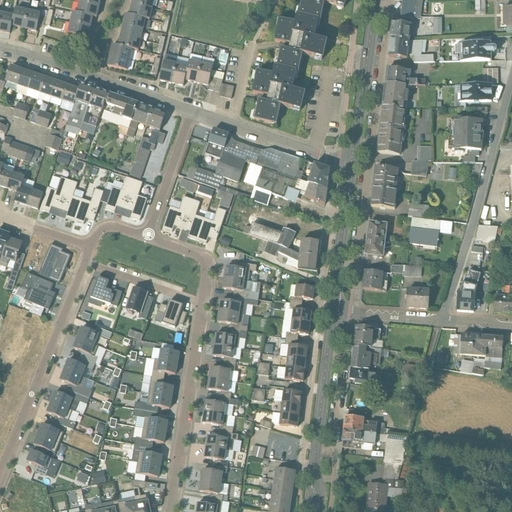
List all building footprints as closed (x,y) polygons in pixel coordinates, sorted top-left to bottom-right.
[(152,10),(154,0),(133,0),(132,5),(152,10)] [(302,0),(298,16),(319,21),(320,22),(325,4),(344,8),(345,0),(302,0)] [(415,0),(403,1),(401,18),(413,20),(415,0)] [(99,8),(79,3),(77,13),(77,14),(92,18),(96,19),(99,8)] [(149,20),(150,20),(152,10),(132,5),(129,16),(146,20),(149,21),(149,20)] [(12,27),(24,30),(28,11),(16,8),(14,17),(12,27)] [(28,11),(24,30),(36,32),(41,14),(28,11)] [(73,12),(70,24),(90,28),(92,18),(77,14),(77,13),(73,12)] [(1,14),(0,19),(0,32),(10,35),(12,27),(14,17),(1,14)] [(143,30),(146,20),(129,16),(126,15),(123,26),(143,30)] [(276,68),(297,73),(298,73),(303,55),(322,60),(326,42),(314,39),(319,21),(298,16),(296,16),(295,24),(280,20),(274,42),(284,44),(282,50),(281,50),(276,68)] [(432,19),(421,19),(420,28),(431,29),(432,19)] [(90,28),(70,24),(68,34),(88,39),(90,28)] [(393,24),(391,40),(409,42),(410,26),(393,24)] [(121,36),(141,41),(143,30),(123,26),(121,36)] [(132,50),(139,52),(141,41),(121,36),(118,47),(132,50)] [(471,39),(447,40),(448,63),(460,63),(459,56),(455,56),(454,47),(459,47),(459,46),(472,45),(471,39)] [(391,40),(389,57),(407,59),(407,54),(418,55),(419,42),(409,42),(391,40)] [(489,44),(459,46),(459,47),(454,47),(455,56),(459,56),(460,63),(490,62),(490,55),(496,54),(496,50),(494,48),(489,48),(489,44)] [(110,56),(130,61),(132,50),(118,47),(112,46),(110,56)] [(130,61),(110,56),(107,67),(127,72),(130,61)] [(159,82),(171,84),(176,64),(164,61),(159,82)] [(188,67),(185,81),(196,84),(201,64),(189,62),(188,67)] [(183,87),(185,81),(188,67),(176,64),(171,84),(183,87)] [(207,91),(214,92),(216,80),(210,78),(213,67),(201,64),(196,84),(208,87),(207,91)] [(6,82),(18,86),(23,71),(11,67),(7,78),(2,76),(0,80),(0,90),(3,91),(6,82)] [(297,73),(276,68),(274,68),(273,75),(258,72),(252,94),(262,96),(261,102),(259,101),(254,120),(277,125),(281,107),(300,112),(304,93),(292,91),(297,73)] [(406,87),(406,88),(425,87),(425,79),(423,77),(417,77),(416,79),(416,82),(406,81),(406,78),(408,78),(410,78),(410,72),(387,69),(386,84),(406,87)] [(483,69),(483,85),(498,85),(498,69),(483,69)] [(18,86),(29,90),(34,75),(23,71),(18,86)] [(29,90),(40,94),(45,78),(34,75),(29,90)] [(40,94),(51,98),(57,82),(45,78),(40,94)] [(214,92),(220,93),(222,85),(223,81),(216,80),(214,92)] [(51,98),(62,102),(68,86),(57,82),(51,98)] [(405,93),(406,88),(406,87),(386,84),(383,108),(403,111),(404,103),(406,104),(408,93),(405,93)] [(94,90),(81,85),(79,90),(74,106),(71,114),(65,132),(78,136),(80,131),(94,90)] [(219,98),(225,99),(228,86),(222,85),(220,93),(219,98)] [(62,102),(74,106),(79,90),(68,86),(62,102)] [(228,86),(225,99),(231,100),(234,88),(228,86)] [(459,95),(459,103),(464,103),(491,102),(491,86),(460,87),(460,94),(459,95)] [(460,87),(441,87),(441,110),(464,109),(464,103),(459,103),(459,95),(460,94),(460,87)] [(105,103),(107,104),(110,95),(94,90),(80,131),(94,136),(102,111),(102,112),(105,103)] [(124,120),(131,122),(132,123),(138,105),(110,95),(107,104),(106,106),(114,108),(113,111),(110,112),(112,114),(104,111),(102,119),(104,120),(122,126),(124,120)] [(13,117),(19,119),(23,106),(24,102),(19,100),(17,104),(13,117)] [(138,124),(146,127),(152,110),(138,105),(132,123),(131,122),(127,136),(134,139),(138,124)] [(23,106),(19,119),(25,121),(29,108),(23,106)] [(156,143),(159,133),(166,114),(152,110),(146,127),(153,129),(153,131),(149,141),(156,143)] [(35,125),(41,127),(46,113),(40,111),(35,125)] [(46,113),(41,127),(47,129),(52,115),(46,113)] [(455,151),(455,154),(463,154),(463,151),(467,151),(479,152),(481,152),(481,149),(482,149),(482,140),(483,140),(483,134),(482,134),(482,125),(481,125),(481,122),(474,122),(464,122),(464,119),(455,119),(455,122),(453,122),(452,131),(450,131),(450,142),(452,142),(452,151),(455,151)] [(400,131),(380,129),(377,154),(400,156),(401,146),(398,146),(400,131)] [(47,142),(60,146),(62,140),(61,140),(63,134),(52,130),(50,136),(49,136),(47,142)] [(215,146),(224,149),(224,150),(229,136),(214,131),(205,155),(211,157),(215,146)] [(156,143),(162,145),(165,135),(159,133),(156,143)] [(223,154),(222,154),(222,155),(246,163),(261,168),(327,191),(329,170),(271,150),(263,152),(235,143),(229,136),(224,150),(224,149),(223,154)] [(8,154),(11,143),(12,140),(6,138),(2,148),(1,151),(7,154),(8,154)] [(139,147),(151,151),(153,152),(156,143),(149,141),(143,138),(139,147)] [(45,148),(46,148),(44,154),(56,158),(60,146),(47,142),(45,148)] [(7,155),(13,158),(17,145),(11,143),(8,154),(7,154),(7,155)] [(13,158),(18,160),(23,147),(17,145),(13,158)] [(18,160),(25,162),(29,149),(23,147),(18,160)] [(138,153),(149,157),(151,151),(139,147),(138,153)] [(418,148),(418,162),(428,162),(430,162),(430,148),(418,148)] [(29,149),(25,162),(30,164),(31,163),(32,164),(33,161),(32,160),(33,157),(38,159),(40,153),(29,149)] [(136,159),(147,162),(149,157),(138,153),(136,159)] [(71,157),(60,154),(57,162),(68,165),(71,157)] [(215,175),(223,178),(239,184),(246,163),(222,155),(215,175)] [(134,164),(145,168),(147,162),(136,159),(134,164)] [(425,178),(428,162),(418,162),(414,163),(412,176),(425,178)] [(132,170),(143,174),(145,168),(134,164),(132,170)] [(0,187),(7,190),(13,173),(3,170),(4,165),(2,170),(1,170),(0,174),(0,187)] [(325,206),(327,191),(261,168),(253,189),(291,202),(296,190),(306,193),(305,198),(325,206)] [(397,171),(376,168),(373,189),(394,191),(397,171)] [(194,180),(199,182),(203,171),(197,169),(194,180)] [(143,174),(132,170),(130,176),(141,180),(143,174)] [(199,182),(205,184),(209,173),(203,171),(199,182)] [(7,190),(18,193),(19,194),(21,187),(21,188),(25,177),(13,173),(7,190)] [(205,184),(211,186),(215,175),(209,173),(205,184)] [(211,186),(219,189),(223,178),(215,175),(211,186)] [(15,203),(26,207),(32,190),(22,187),(25,177),(21,188),(21,187),(19,194),(18,193),(15,203)] [(57,191),(47,188),(40,211),(50,214),(52,208),(59,211),(69,181),(61,178),(57,191)] [(112,188),(105,210),(115,214),(117,208),(124,210),(134,181),(126,178),(122,191),(112,188)] [(78,184),(69,181),(59,211),(67,213),(65,219),(74,222),(82,200),(73,197),(78,184)] [(134,181),(124,210),(132,213),(130,219),(140,222),(147,200),(138,197),(143,184),(134,181)] [(394,191),(373,189),(371,208),(395,211),(397,191),(394,191)] [(32,190),(26,207),(38,211),(44,194),(32,190)] [(91,203),(82,200),(74,222),(84,225),(86,220),(94,222),(104,193),(95,190),(91,203)] [(233,196),(226,194),(221,207),(229,209),(233,196)] [(170,207),(162,230),(172,233),(174,227),(182,230),(192,200),(183,198),(179,211),(170,207)] [(200,203),(192,200),(182,230),(190,232),(188,238),(197,242),(204,219),(196,216),(200,203)] [(422,206),(410,205),(408,218),(421,220),(422,206)] [(213,222),(204,219),(197,242),(206,245),(208,239),(216,241),(226,212),(218,209),(213,222)] [(440,222),(427,221),(427,227),(439,229),(440,222)] [(369,223),(367,239),(384,242),(386,225),(369,223)] [(268,242),(278,246),(281,247),(288,250),(291,245),(295,234),(283,230),(282,234),(252,224),(251,228),(245,226),(243,233),(248,235),(268,242)] [(498,228),(479,227),(476,242),(495,244),(498,228)] [(410,229),(409,245),(437,248),(438,234),(410,229)] [(1,260),(9,240),(10,236),(0,232),(0,262),(1,263),(1,260)] [(219,245),(228,248),(231,241),(222,237),(219,245)] [(384,242),(367,239),(365,256),(370,257),(370,256),(382,257),(384,242)] [(25,255),(19,253),(22,244),(9,240),(1,260),(1,263),(0,264),(0,266),(7,269),(9,261),(15,263),(9,280),(16,282),(20,271),(25,255)] [(311,242),(302,241),(300,256),(319,258),(320,244),(311,242)] [(63,251),(50,246),(44,260),(38,276),(59,285),(64,273),(61,271),(63,268),(66,269),(71,257),(62,253),(63,251)] [(288,250),(281,247),(278,253),(299,263),(297,270),(317,273),(319,258),(300,256),(288,250)] [(226,268),(225,279),(249,282),(250,272),(256,273),(257,267),(239,264),(238,270),(226,268)] [(422,267),(404,267),(403,274),(402,277),(421,278),(422,267)] [(382,274),(365,272),(363,290),(386,293),(387,282),(382,282),(382,274)] [(27,274),(21,289),(28,291),(24,300),(27,301),(26,302),(34,305),(40,307),(49,311),(53,299),(51,298),(53,293),(50,292),(53,285),(27,274)] [(91,299),(117,308),(122,294),(107,288),(109,283),(98,279),(91,299)] [(235,292),(234,297),(258,301),(259,295),(250,293),(252,283),(249,282),(225,279),(223,290),(235,292)] [(465,279),(459,296),(467,296),(472,281),(465,279)] [(289,304),(302,306),(303,300),(313,301),(314,289),(295,287),(294,299),(290,298),(290,304),(289,304),(286,304),(289,304)] [(430,292),(407,290),(406,309),(429,310),(430,292)] [(147,296),(133,291),(125,312),(139,316),(137,320),(145,323),(152,304),(145,302),(147,296)] [(467,296),(459,296),(457,312),(473,313),(474,297),(467,296)] [(233,303),(221,302),(220,313),(244,316),(245,316),(247,306),(257,307),(258,301),(234,297),(233,303)] [(496,298),(494,314),(508,316),(509,299),(504,299),(496,298)] [(162,324),(175,329),(177,324),(183,326),(187,313),(181,311),(183,306),(170,301),(163,299),(158,313),(165,315),(162,324)] [(302,306),(289,304),(289,310),(292,310),(291,322),(310,325),(311,313),(301,312),(302,306)] [(88,321),(90,316),(83,313),(81,319),(88,321)] [(229,325),(228,331),(241,333),(247,334),(248,328),(242,327),(244,316),(220,313),(218,323),(229,325)] [(286,340),(298,341),(298,335),(308,336),(310,325),(291,322),(289,334),(286,334),(286,340)] [(103,337),(105,331),(94,327),(92,332),(82,328),(78,339),(94,346),(99,335),(103,337)] [(354,347),(371,347),(372,340),(373,329),(356,328),(354,347)] [(381,330),(373,329),(372,340),(379,341),(381,330)] [(216,335),(214,346),(234,349),(238,350),(241,333),(228,331),(228,337),(216,335)] [(143,335),(137,333),(135,339),(141,341),(143,335)] [(481,348),(482,338),(461,336),(459,356),(485,357),(485,354),(486,351),(483,350),(483,348),(481,348)] [(502,339),(482,338),(481,348),(483,348),(483,350),(486,351),(485,354),(501,355),(502,339)] [(90,356),(94,346),(78,339),(73,349),(83,353),(81,359),(92,364),(95,358),(90,356)] [(287,358),(306,360),(307,348),(297,347),(298,341),(286,340),(285,345),(289,346),(287,358)] [(213,357),(224,359),(223,365),(236,367),(237,361),(233,360),(234,349),(214,346),(213,357)] [(380,350),(354,347),(351,370),(367,372),(369,372),(370,366),(378,367),(380,350)] [(158,351),(157,362),(175,365),(176,353),(166,352),(158,351)] [(286,369),(304,371),(306,360),(287,358),(286,369)] [(90,370),(92,364),(81,359),(78,365),(69,361),(64,371),(81,378),(85,368),(90,370)] [(157,362),(155,373),(154,379),(166,381),(167,375),(173,376),(175,365),(157,362)] [(256,375),(262,376),(265,364),(259,363),(256,375)] [(500,365),(485,363),(484,369),(500,371),(500,365)] [(222,371),(211,369),(209,380),(229,383),(231,372),(235,373),(236,367),(223,365),(222,371)] [(401,376),(419,380),(421,368),(408,366),(407,369),(403,368),(401,376)] [(286,369),(284,381),(303,383),(304,371),(286,369)] [(483,378),(484,371),(473,369),(472,376),(483,378)] [(367,372),(351,370),(350,379),(374,382),(375,375),(367,374),(367,372)] [(77,388),(81,378),(64,371),(60,382),(70,386),(67,391),(79,396),(81,390),(77,388)] [(171,388),(165,387),(166,381),(154,379),(153,385),(151,396),(169,399),(171,388)] [(219,392),(218,398),(231,400),(232,394),(227,393),(229,383),(209,380),(208,391),(219,392)] [(364,388),(364,395),(377,397),(378,386),(373,385),(372,389),(364,388)] [(250,401),(257,402),(259,390),(253,389),(250,401)] [(259,390),(257,402),(264,403),(266,391),(259,390)] [(77,402),(79,396),(67,391),(65,397),(55,393),(51,404),(68,410),(72,400),(77,402)] [(282,403),(300,405),(301,394),(283,391),(282,403)] [(168,410),(169,399),(151,396),(150,407),(157,409),(168,410)] [(206,402),(204,413),(224,416),(226,406),(237,407),(238,401),(231,400),(218,398),(217,404),(206,402)] [(280,415),(299,417),(300,405),(282,403),(280,415)] [(64,421),(68,410),(51,404),(47,414),(57,418),(54,424),(66,428),(68,423),(64,421)] [(221,427),(220,433),(232,435),(233,429),(226,428),(228,417),(224,416),(204,413),(203,424),(221,427)] [(280,415),(279,426),(297,428),(299,417),(280,415)] [(364,419),(346,417),(342,441),(361,444),(361,437),(364,438),(370,439),(371,439),(372,435),(372,429),(371,428),(363,427),(364,419)] [(146,431),(164,433),(166,422),(155,421),(148,420),(146,431)] [(260,426),(271,430),(273,424),(262,420),(260,426)] [(372,423),(371,428),(372,429),(372,435),(383,436),(384,425),(372,423)] [(63,434),(66,428),(54,424),(52,429),(42,425),(38,436),(55,443),(59,433),(63,434)] [(98,424),(96,432),(102,434),(104,426),(98,424)] [(163,445),(164,433),(146,431),(145,442),(152,443),(163,445)] [(208,437),(206,448),(226,451),(227,440),(238,442),(238,436),(232,435),(220,433),(219,439),(208,437)] [(50,453),(55,443),(38,436),(33,446),(43,450),(41,456),(48,459),(52,461),(55,455),(50,453)] [(511,445),(423,436),(422,448),(511,457),(511,445)] [(361,437),(361,444),(370,445),(370,439),(364,438),(361,437)] [(360,450),(361,444),(342,441),(342,447),(360,450)] [(404,447),(387,443),(385,460),(400,461),(404,447)] [(265,450),(253,447),(251,458),(262,461),(265,450)] [(216,461),(215,467),(227,469),(228,462),(224,462),(226,451),(206,448),(204,459),(216,461)] [(41,456),(31,452),(27,463),(37,467),(34,473),(46,478),(48,472),(44,470),(48,459),(41,456)] [(141,465),(159,468),(161,457),(150,455),(143,454),(141,465)] [(157,479),(159,468),(141,465),(139,476),(147,477),(157,479)] [(203,471),(201,482),(221,485),(222,474),(226,475),(227,469),(215,467),(214,472),(203,471)] [(294,484),(295,472),(285,471),(276,469),(274,481),(294,484)] [(102,472),(91,475),(94,485),(105,482),(102,472)] [(88,477),(79,473),(76,482),(84,485),(88,477)] [(22,486),(15,483),(10,494),(29,502),(36,485),(24,481),(22,486)] [(146,484),(131,481),(133,488),(139,489),(145,490),(146,484)] [(294,484),(274,481),(272,491),(292,494),(294,484)] [(211,494),(210,500),(222,502),(223,496),(219,495),(221,485),(201,482),(199,493),(211,494)] [(384,509),(384,503),(386,489),(386,487),(369,485),(367,507),(384,509)] [(139,489),(133,488),(135,498),(137,511),(148,511),(146,496),(140,497),(139,489)] [(386,489),(384,503),(393,504),(395,490),(386,489)] [(403,490),(402,499),(419,500),(420,490),(403,490)] [(292,494),(272,491),(272,494),(271,502),(290,505),(291,497),(292,494)] [(460,502),(460,496),(461,496),(461,493),(443,492),(442,501),(460,502)] [(492,495),(473,494),(472,503),(489,504),(490,498),(491,498),(492,495)] [(137,511),(135,498),(122,500),(121,496),(117,497),(118,501),(120,511),(137,511)] [(197,504),(196,511),(220,511),(222,502),(210,500),(209,506),(197,504)] [(101,505),(103,511),(120,511),(118,501),(101,505)] [(290,505),(271,502),(270,507),(269,511),(289,511),(290,510),(290,505)]
